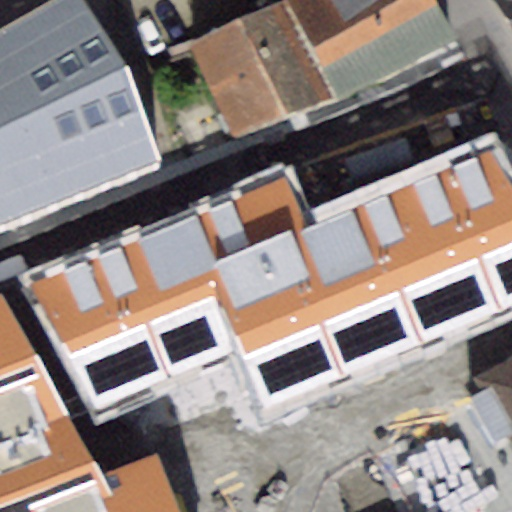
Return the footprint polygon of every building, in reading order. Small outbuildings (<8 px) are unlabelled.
[(86,0),(50,0),(0,29),(0,225),(159,164),(129,67),(86,0)] [(281,0),(188,43),(227,132),(334,99),(281,0)] [(281,0),(334,99),(452,40),(432,0),(281,0)] [(511,0),(488,0),(511,38),(511,0)] [(284,173),(32,287),(91,416),(234,351),(263,413),(511,300),(511,176),(497,145),(310,230),(284,173)] [(101,476),(1,296),(0,295),(0,511),(179,511),(157,454),(101,476)] [(511,357),(479,376),(511,434),(511,357)]
